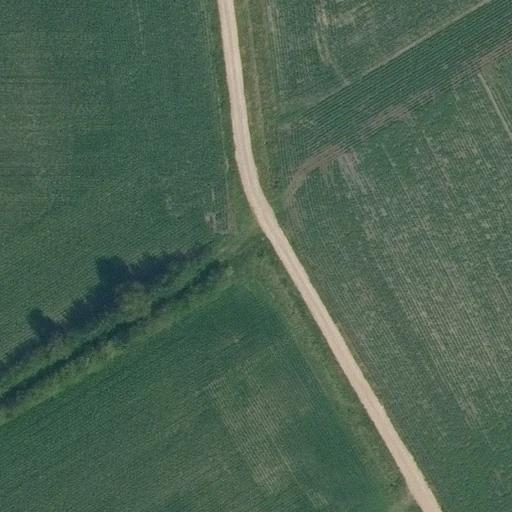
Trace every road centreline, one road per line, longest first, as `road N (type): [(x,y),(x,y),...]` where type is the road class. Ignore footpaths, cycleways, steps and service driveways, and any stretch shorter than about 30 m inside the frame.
road 1 (track): [(435,511),(265,214)]
road 2 (track): [(265,214),(0,373)]
road 3 (track): [(229,0),(245,145),(265,214)]
